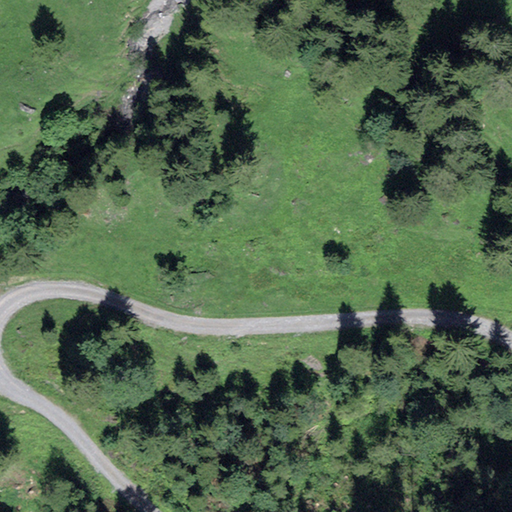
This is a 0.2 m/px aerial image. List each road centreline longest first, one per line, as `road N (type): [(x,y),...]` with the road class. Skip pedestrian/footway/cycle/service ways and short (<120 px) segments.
road 1 (track): [(0,311),(18,295),(62,289),(201,326),(423,317),(511,341)]
road 2 (track): [(151,511),(70,429),(0,377)]
